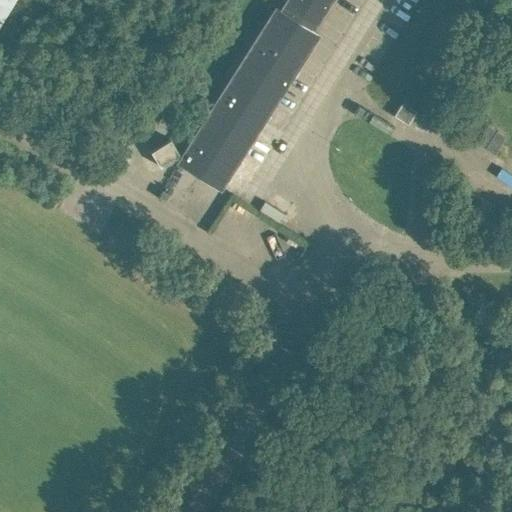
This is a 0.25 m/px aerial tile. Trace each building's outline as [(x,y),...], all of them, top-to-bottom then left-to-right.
[(0,0),(0,22),(13,0),(0,0)] [(276,7),(180,160),(221,186),(318,33),(312,30),(331,0),(288,0),(282,10),(276,7)] [(58,87),(48,102),(118,144),(127,129),(59,87),(126,129),(58,87)] [(403,101),(394,115),(408,123),(409,122),(414,125),(421,115),(416,111),(417,110),(403,101)] [(495,129),(486,123),(475,141),(484,147),(495,129)] [(497,130),(485,148),(495,154),(506,136),(497,130)] [(181,154),(171,138),(151,150),(161,166),(181,154)] [(502,211),(471,191),(464,201),(495,221),(502,211)] [(283,224),(292,207),(272,197),(263,213),(283,224)] [(423,292),(424,300),(443,298),(442,290),(423,292)]
